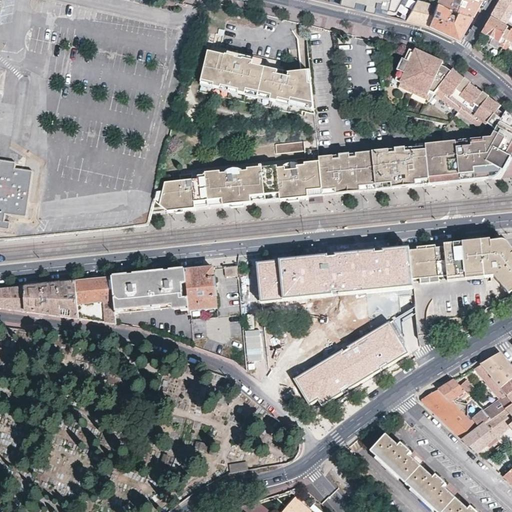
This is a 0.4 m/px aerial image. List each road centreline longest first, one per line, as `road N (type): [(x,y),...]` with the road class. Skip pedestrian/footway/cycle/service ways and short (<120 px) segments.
road 1 (tertiary): [(0,275),(511,223)]
road 2 (residential): [(0,317),(141,338),(229,367),(288,417),(310,458)]
road 3 (residential): [(460,52),(421,33),(280,0)]
road 4 (residential): [(395,391),(511,498)]
road 5 (unknown): [(414,409),(406,436),(489,511)]
road 6 (secondary): [(188,509),(310,458)]
road 7 (unknown): [(439,360),(426,345),(419,303),(427,290),(478,288)]
